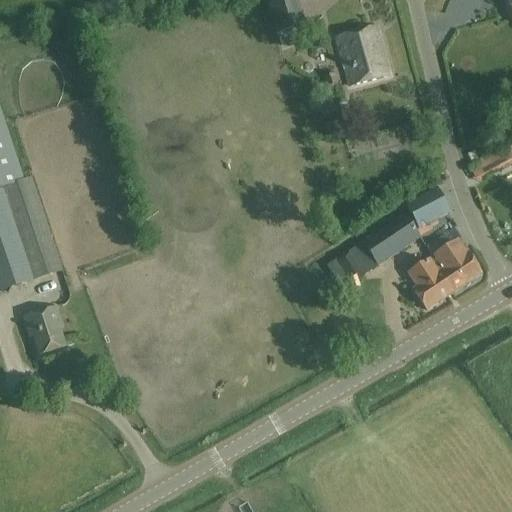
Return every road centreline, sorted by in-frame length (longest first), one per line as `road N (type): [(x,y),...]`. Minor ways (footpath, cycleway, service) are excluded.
road 1 (tertiary): [(130,511),(504,296)]
road 2 (unclassified): [(504,296),(456,184),(413,0)]
